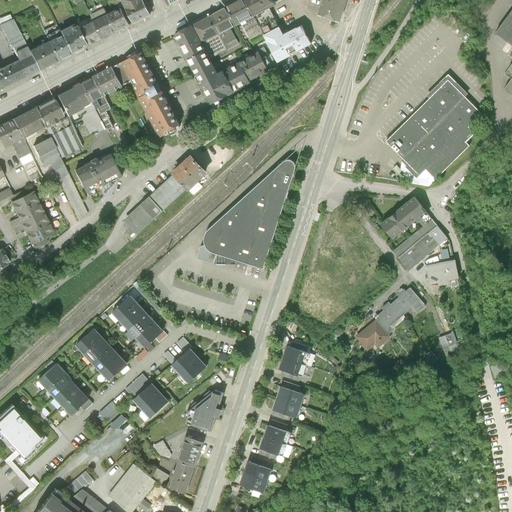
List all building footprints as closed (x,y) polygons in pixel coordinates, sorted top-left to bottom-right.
[(145,0),(122,0),(134,23),(152,14),(145,0)] [(254,15),(246,0),(236,0),(226,5),(236,24),(254,15)] [(277,3),(275,0),(246,0),(254,15),(277,3)] [(323,0),(319,15),(339,22),(346,0),(323,0)] [(121,5),(107,12),(117,31),(131,24),(121,5)] [(236,24),(226,5),(193,23),(204,42),(236,24)] [(511,5),(493,30),(511,44),(511,59),(505,68),(511,72),(511,5)] [(107,12),(94,19),(103,37),(117,31),(107,12)] [(94,19),(81,25),(90,44),(103,37),(94,19)] [(59,28),(61,32),(71,52),(90,44),(81,25),(80,22),(72,26),(70,23),(59,28)] [(204,42),(193,23),(174,33),(187,57),(206,47),(204,42)] [(314,43),(303,23),(285,32),(281,24),(264,34),(279,62),(314,43)] [(259,35),(255,28),(249,31),(254,38),(259,35)] [(61,32),(48,38),(58,59),(71,52),(61,32)] [(228,39),(232,48),(242,43),(237,34),(228,39)] [(48,38),(28,48),(30,52),(38,68),(58,59),(48,38)] [(219,71),(206,47),(187,57),(211,103),(230,93),(219,71)] [(260,49),(241,60),(252,81),(272,71),(260,49)] [(0,66),(0,87),(38,68),(30,52),(0,66)] [(141,53),(113,67),(122,86),(131,82),(138,95),(158,85),(141,53)] [(337,62),(329,56),(321,65),(329,71),(337,62)] [(241,60),(219,71),(230,93),(252,81),(241,60)] [(122,86),(113,67),(94,77),(104,95),(122,86)] [(428,98),(384,140),(401,158),(399,160),(416,178),(425,170),(434,179),(470,145),(466,142),(475,133),(469,127),(482,115),(474,107),(465,96),(467,94),(448,73),(425,95),(428,98)] [(104,95),(94,77),(82,83),(92,102),(107,131),(114,127),(106,112),(111,109),(104,95)] [(92,102),(82,83),(57,96),(67,115),(92,102)] [(158,85),(138,95),(160,137),(180,127),(158,85)] [(65,117),(54,95),(35,105),(45,125),(46,127),(65,117)] [(45,125),(35,105),(11,117),(21,138),(45,125)] [(21,138),(11,117),(0,122),(0,140),(3,147),(21,138)] [(82,147),(71,125),(50,135),(61,157),(82,147)] [(50,137),(32,145),(38,157),(56,148),(50,137)] [(123,176),(111,152),(74,170),(86,194),(123,176)] [(209,172),(192,153),(171,173),(173,174),(186,189),(189,191),(209,172)] [(30,154),(19,159),(30,182),(41,177),(30,154)] [(291,158),(286,159),(216,223),(207,232),(205,237),(205,244),(208,249),(213,253),(224,256),(245,264),(264,269),(297,167),(296,162),(291,158)] [(186,189),(173,174),(150,195),(164,210),(186,189)] [(8,187),(0,191),(0,201),(12,195),(8,187)] [(16,212),(38,200),(33,190),(10,202),(16,212)] [(164,210),(150,195),(124,220),(138,235),(164,210)] [(386,217),(377,224),(390,240),(415,220),(421,227),(392,251),(409,271),(448,239),(412,196),(405,202),(394,211),(386,217)] [(38,200),(16,212),(21,223),(44,211),(38,200)] [(27,234),(49,222),(44,211),(21,223),(27,234)] [(49,222),(27,234),(32,244),(55,233),(49,222)] [(0,268),(10,262),(1,248),(0,248),(0,268)] [(441,250),(443,262),(450,260),(448,249),(441,250)] [(443,262),(425,266),(430,285),(457,279),(453,260),(450,260),(443,262)] [(393,301),(405,313),(412,308),(416,313),(425,305),(409,288),(393,301)] [(112,312),(120,321),(137,306),(129,296),(112,312)] [(405,313),(393,301),(373,318),(375,320),(388,336),(393,331),(389,327),(405,313)] [(146,315),(137,306),(120,321),(128,330),(146,315)] [(128,330),(136,339),(154,324),(146,315),(128,330)] [(388,336),(375,320),(355,337),(367,352),(374,346),(377,350),(391,339),(388,336)] [(162,333),(154,324),(136,339),(145,348),(162,333)] [(76,345),(84,355),(103,337),(95,328),(76,345)] [(453,333),(440,338),(450,361),(463,356),(453,333)] [(112,347),(103,337),(84,355),(92,364),(112,347)] [(280,358),(306,366),(309,353),(284,345),(280,358)] [(92,364),(100,373),(120,356),(112,347),(92,364)] [(140,361),(151,352),(147,348),(136,357),(140,361)] [(171,365),(180,375),(199,357),(190,348),(171,365)] [(436,358),(431,352),(418,362),(427,371),(439,365),(436,358)] [(128,366),(120,356),(100,373),(108,383),(128,366)] [(208,367),(199,357),(180,375),(188,384),(208,367)] [(306,366),(280,358),(276,370),(302,378),(306,366)] [(491,365),(495,378),(511,371),(507,359),(491,365)] [(38,381),(46,390),(65,373),(57,364),(38,381)] [(73,381),(65,373),(46,390),(54,399),(73,381)] [(54,399),(62,408),(81,390),(73,381),(54,399)] [(133,400),(142,410),(161,393),(152,383),(133,400)] [(273,399),(299,408),(303,396),(277,387),(273,399)] [(89,399),(81,390),(62,408),(70,417),(89,399)] [(191,410),(186,423),(211,432),(216,415),(219,416),(221,410),(218,409),(224,393),(215,391),(191,410)] [(169,402),(161,393),(142,410),(150,419),(169,402)] [(299,408),(273,399),(269,411),(295,420),(299,408)] [(107,420),(118,410),(112,403),(100,413),(107,420)] [(43,441),(11,406),(0,416),(0,433),(23,459),(43,441)] [(126,434),(133,429),(126,419),(119,424),(126,434)] [(265,425),(261,438),(280,444),(285,432),(265,425)] [(116,427),(108,434),(114,441),(122,434),(116,427)] [(203,442),(184,437),(177,462),(196,467),(203,442)] [(276,457),(280,444),(261,438),(257,450),(276,457)] [(196,467),(177,462),(170,489),(189,494),(196,467)] [(241,474),(266,482),(270,470),(244,462),(241,474)] [(134,464),(107,497),(125,511),(132,511),(157,483),(134,464)] [(85,473),(61,493),(70,501),(83,491),(93,481),(85,473)] [(266,482),(241,474),(237,486),(262,494),(266,482)] [(56,489),(37,511),(83,511),(70,501),(61,493),(56,489)] [(83,491),(70,501),(83,511),(107,511),(111,510),(83,491)]
